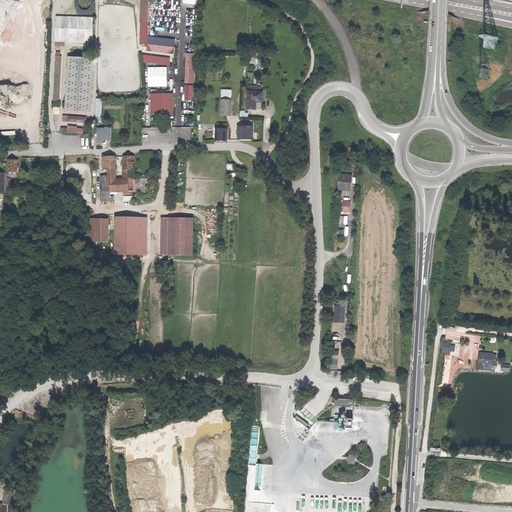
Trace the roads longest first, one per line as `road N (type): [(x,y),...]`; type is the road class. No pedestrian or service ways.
road 1 (unclassified): [(0,153),(236,145),(256,152),(288,184),(317,187)]
road 2 (secondary): [(409,511),(423,245)]
road 3 (unclassified): [(401,141),(371,124),(353,92),(326,91),(312,118),(317,187)]
road 4 (track): [(265,159),(286,134),(312,49),(295,22),(263,0)]
road 5 (unknown): [(77,166),(91,203),(155,201),(177,126)]
road 6 (unknown): [(53,152),(52,22)]
road 7 (primary): [(434,0),(419,124)]
road 8 (trunk): [(511,143),(462,123),(444,94),(438,60)]
